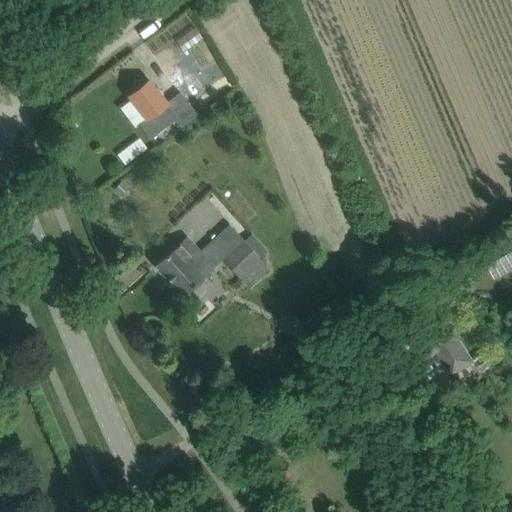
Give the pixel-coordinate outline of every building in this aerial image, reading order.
[(146,119),(139,124),(149,138),(173,119),(180,127),(197,114),(180,93),(166,103),(148,81),(128,97),(146,119)] [(139,138),(116,155),(124,165),(146,148),(139,138)] [(121,197),(128,189),(121,182),(113,191),(121,197)] [(169,252),(155,265),(183,296),(185,294),(188,297),(190,298),(194,300),(199,299),(203,296),(206,292),(207,288),(206,284),(204,281),(202,279),(213,269),(223,260),(240,279),(262,259),(229,224),(198,252),(185,238),(169,252)] [(296,337),(298,316),(281,314),(279,335),(296,337)] [(447,317),(408,343),(422,365),(437,355),(452,377),(474,362),(459,340),(461,338),(447,317)]
